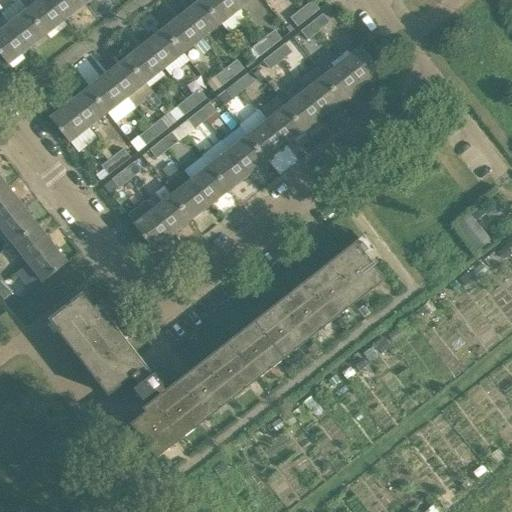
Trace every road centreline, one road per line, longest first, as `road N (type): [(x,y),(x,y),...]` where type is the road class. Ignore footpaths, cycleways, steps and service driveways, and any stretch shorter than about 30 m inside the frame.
road 1 (residential): [(159,293),(183,287),(437,85),(371,0)]
road 2 (track): [(302,511),(511,349)]
road 3 (residential): [(159,293),(139,284),(0,104)]
